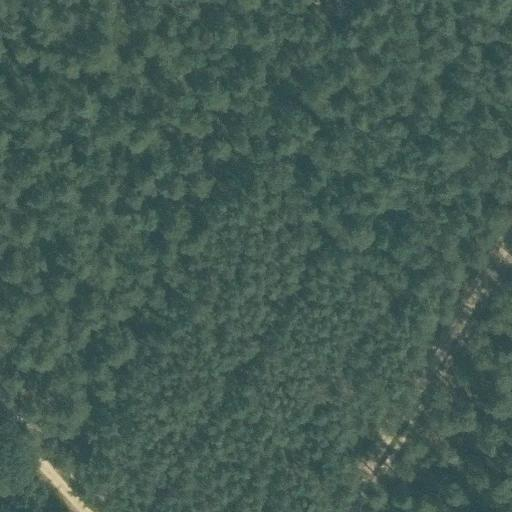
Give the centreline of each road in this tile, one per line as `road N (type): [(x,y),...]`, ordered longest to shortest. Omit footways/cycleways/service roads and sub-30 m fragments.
road 1 (track): [(343,511),(511,233)]
road 2 (track): [(83,511),(0,422)]
